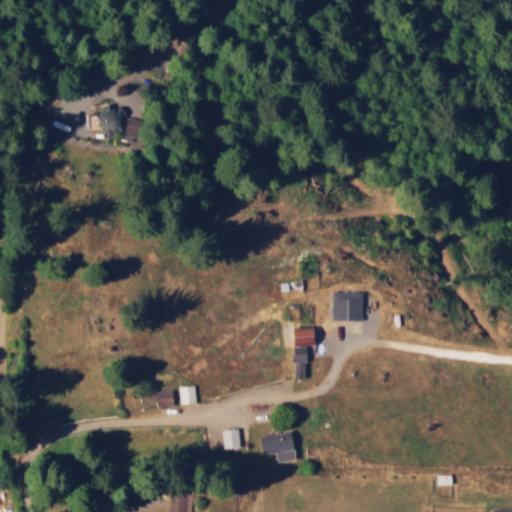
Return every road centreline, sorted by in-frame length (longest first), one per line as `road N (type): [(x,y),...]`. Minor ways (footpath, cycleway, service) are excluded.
road 1 (residential): [(18,511),(23,459),(35,441),(92,425),(192,423)]
road 2 (residential): [(0,62),(161,38)]
